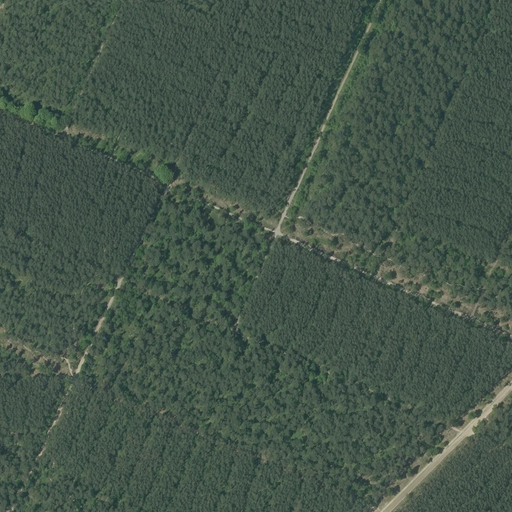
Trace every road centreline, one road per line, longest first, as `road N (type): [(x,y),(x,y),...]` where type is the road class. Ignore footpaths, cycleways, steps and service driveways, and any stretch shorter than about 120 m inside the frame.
road 1 (track): [(498,0),(373,276)]
road 2 (track): [(379,0),(275,233)]
road 3 (track): [(0,229),(232,331)]
road 4 (track): [(167,186),(72,381)]
road 5 (track): [(373,276),(511,338)]
